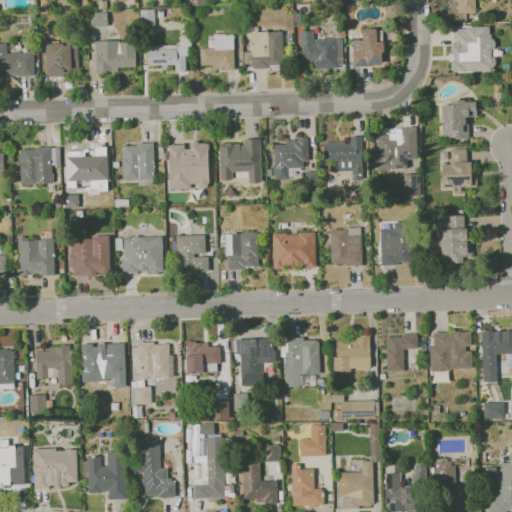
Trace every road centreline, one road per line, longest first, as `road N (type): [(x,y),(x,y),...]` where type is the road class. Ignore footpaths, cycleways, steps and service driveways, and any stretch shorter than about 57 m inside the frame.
road 1 (residential): [(511,297),(0,315)]
road 2 (residential): [(417,0),(419,58),(395,100),(0,115)]
